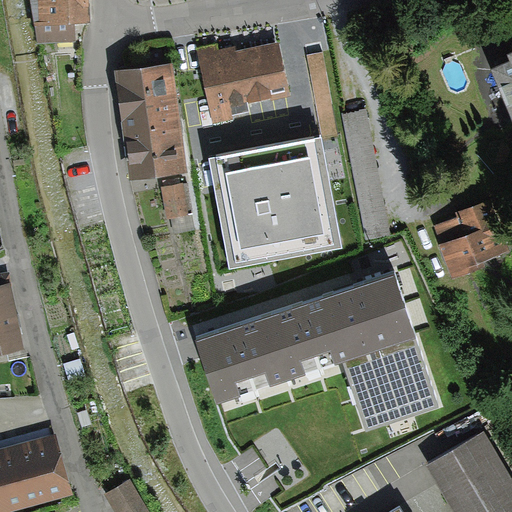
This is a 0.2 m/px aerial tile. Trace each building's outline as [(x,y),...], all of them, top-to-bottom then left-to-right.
[(76,13),(91,13),(90,0),(32,0),(35,13),(76,13)] [(38,34),(76,35),(76,13),(35,13),(38,34)] [(248,100),(291,90),(279,36),(237,45),(236,41),(219,45),(218,39),(197,44),(214,120),(234,116),(232,110),(249,106),(248,100)] [(510,50),(491,58),(511,107),(511,40),(507,42),(510,50)] [(304,44),(321,132),(337,128),(320,41),(304,44)] [(115,62),(129,172),(188,165),(174,55),(115,62)] [(366,105),(342,110),(367,236),(391,232),(366,105)] [(334,240),(313,127),(199,148),(220,262),(334,240)] [(162,183),(167,215),(171,214),(189,211),(184,179),(162,183)] [(433,222),(453,274),(487,262),(484,253),(509,244),(490,194),(456,207),(459,213),(433,222)] [(193,211),(189,211),(171,214),(174,231),(195,227),(193,211)] [(197,326),(217,389),(344,348),(418,324),(398,261),(197,326)] [(0,350),(26,345),(10,270),(0,272),(0,350)] [(344,348),(366,419),(440,396),(418,324),(344,348)] [(85,367),(81,355),(64,361),(68,372),(85,367)] [(428,457),(460,511),(511,511),(511,468),(486,423),(428,457)] [(57,428),(0,443),(0,509),(74,489),(57,428)] [(119,511),(145,511),(152,508),(130,474),(106,490),(119,511)]
